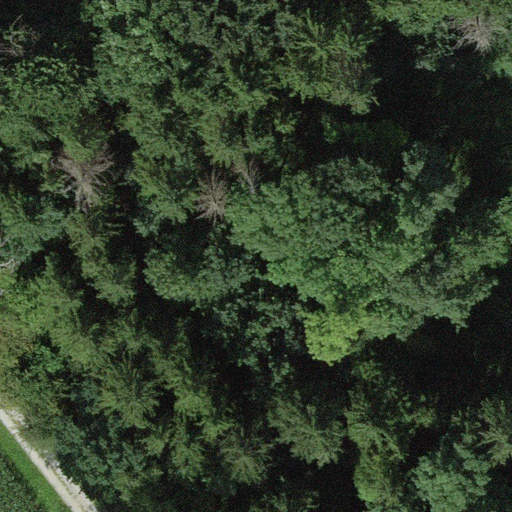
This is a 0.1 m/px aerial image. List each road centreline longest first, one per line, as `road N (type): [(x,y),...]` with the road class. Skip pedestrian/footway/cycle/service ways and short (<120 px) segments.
road 1 (track): [(102,0),(93,62),(126,198),(172,274),(361,511)]
road 2 (track): [(93,511),(0,395)]
